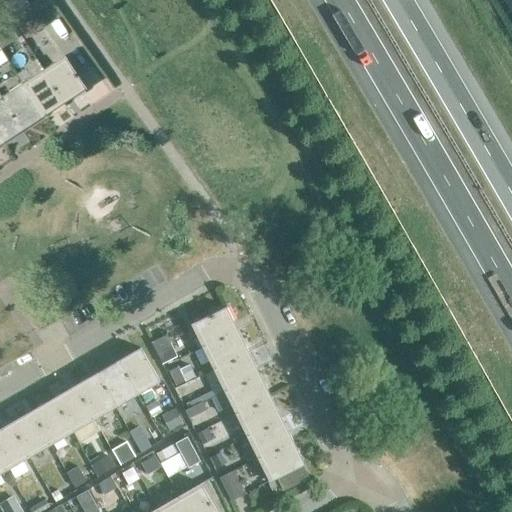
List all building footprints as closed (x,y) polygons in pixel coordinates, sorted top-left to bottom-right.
[(18,0),(11,0),(1,8),(9,19),(25,8),(18,0)] [(37,13),(19,25),(27,37),(45,26),(37,13)] [(10,26),(0,32),(0,42),(3,47),(18,37),(10,26)] [(64,102),(85,88),(64,56),(43,70),(64,102)] [(22,84),(43,116),(64,102),(43,70),(31,78),(25,69),(16,75),(22,84)] [(22,84),(1,97),(22,130),(43,116),(22,84)] [(0,97),(0,141),(1,143),(22,130),(1,97),(0,97)] [(237,329),(226,306),(191,323),(202,347),(237,329)] [(248,352),(237,329),(202,347),(213,369),(248,352)] [(160,381),(140,347),(118,360),(138,394),(160,381)] [(260,374),(248,352),(213,369),(224,392),(260,374)] [(96,373),(116,406),(138,394),(118,360),(96,373)] [(75,385),(94,419),(116,406),(96,373),(75,385)] [(271,396),(260,374),(224,392),(235,414),(271,396)] [(53,398),(73,431),(94,419),(75,385),(53,398)] [(282,419),(271,396),(235,414),(246,436),(282,419)] [(32,410),(51,444),(73,431),(53,398),(32,410)] [(154,401),(146,406),(152,416),(160,411),(154,401)] [(203,402),(185,411),(188,418),(206,409),(203,402)] [(175,409),(162,416),(170,430),(182,423),(175,409)] [(10,423),(29,456),(51,444),(32,410),(10,423)] [(293,441),(282,419),(246,436),(257,459),(293,441)] [(0,428),(0,455),(8,469),(29,456),(10,423),(0,428)] [(208,427),(196,433),(201,444),(213,438),(208,427)] [(126,440),(111,449),(120,464),(135,455),(126,440)] [(304,464),(293,441),(257,459),(268,481),(279,476),(285,489),(309,477),(303,465),(304,464)] [(218,452),(210,456),(215,467),(224,462),(218,452)] [(133,467),(123,473),(129,484),(139,478),(133,467)] [(234,470),(219,477),(231,501),(245,493),(234,470)] [(95,483),(103,496),(117,487),(109,475),(95,483)] [(187,511),(217,511),(200,482),(178,495),(187,511)] [(87,489),(76,495),(84,509),(95,502),(87,489)] [(57,490),(50,493),(55,501),(62,497),(57,490)] [(156,508),(158,511),(187,511),(178,495),(156,508)]
